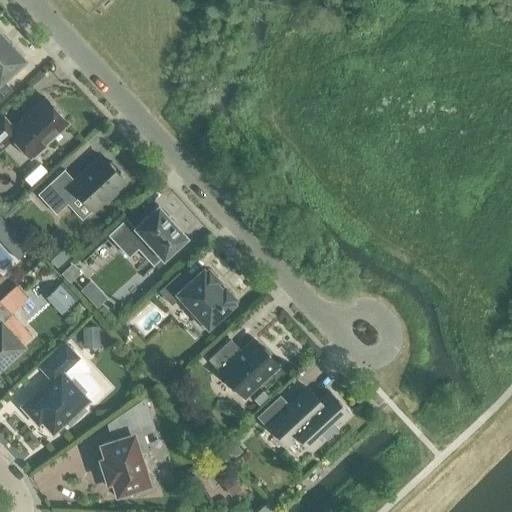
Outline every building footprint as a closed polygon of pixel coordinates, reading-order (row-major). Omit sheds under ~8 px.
[(0,98),(10,90),(1,79),(23,59),(0,34),(0,98)] [(44,144),(67,122),(45,98),(33,109),(35,111),(24,120),(23,119),(13,128),(3,118),(0,120),(0,149),(12,139),(29,158),(32,155),(34,157),(45,146),(44,144)] [(101,156),(74,181),(64,169),(37,194),(55,214),(75,196),(81,196),(92,209),(103,199),(107,201),(115,194),(114,189),(123,181),(117,174),(118,170),(111,162),(107,163),(101,156)] [(158,206),(159,206),(157,205),(156,206),(133,227),(125,218),(107,235),(116,244),(126,236),(152,265),(161,257),(162,258),(164,257),(163,257),(184,237),(185,238),(186,236),(185,235),(158,206)] [(70,264),(61,273),(69,282),(79,273),(70,264)] [(234,297),(232,296),(224,287),(220,290),(213,282),(217,279),(207,269),(204,272),(202,270),(188,283),(179,273),(160,291),(171,303),(180,295),(195,311),(191,315),(202,327),(206,323),(207,324),(231,302),(230,300),(234,297)] [(91,280),(80,290),(96,307),(107,298),(91,280)] [(15,285),(2,298),(14,310),(27,298),(15,285)] [(0,303),(0,364),(21,345),(1,323),(10,314),(0,303)] [(98,326),(83,327),(83,348),(99,347),(98,326)] [(219,370),(239,392),(250,381),(254,381),(258,385),(278,366),(252,338),(242,348),(238,347),(230,339),(208,359),(218,371),(219,370)] [(65,344),(40,367),(51,379),(22,406),(38,423),(41,420),(52,432),(65,421),(68,424),(84,409),(81,406),(87,400),(81,394),(85,391),(73,378),(70,381),(61,372),(77,357),(65,344)] [(297,434),(311,449),(349,414),(340,404),(341,404),(337,400),(337,401),(328,391),(318,400),(317,399),(316,400),(317,401),(314,404),(303,392),(288,406),(279,396),(257,416),(267,427),(269,425),(286,444),(297,434)] [(263,392),(254,399),(261,407),(269,399),(263,392)] [(147,450),(139,426),(151,422),(144,399),(127,410),(132,427),(122,430),(124,437),(101,445),(117,493),(134,487),(137,495),(154,490),(148,473),(144,474),(138,452),(147,450)] [(234,442),(225,451),(233,459),(242,450),(234,442)] [(232,476),(222,482),(230,495),(240,489),(232,476)]
